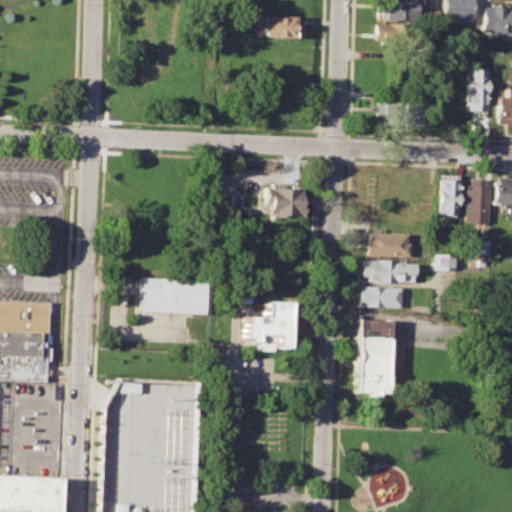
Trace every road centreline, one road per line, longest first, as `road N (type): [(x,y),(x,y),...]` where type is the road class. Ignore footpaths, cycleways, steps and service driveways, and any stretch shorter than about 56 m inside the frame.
road 1 (residential): [(0,132),(511,155)]
road 2 (residential): [(340,0),(321,511)]
road 3 (residential): [(90,136),(76,511)]
road 4 (residential): [(94,0),(90,136)]
